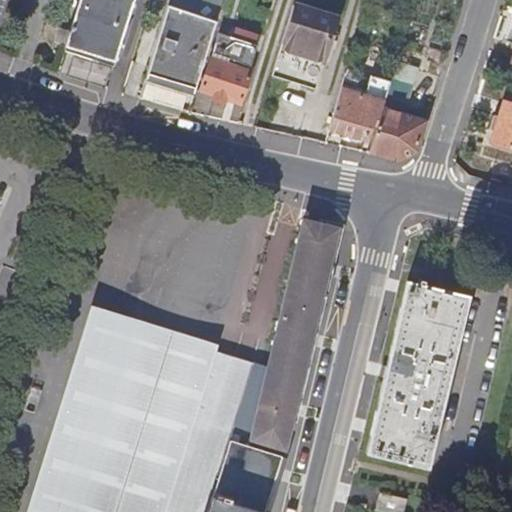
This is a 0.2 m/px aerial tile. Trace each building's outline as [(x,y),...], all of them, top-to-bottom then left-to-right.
[(79,0),(66,44),(117,60),(136,0),(79,0)] [(200,0),(197,10),(168,1),(147,71),(197,86),(205,60),(223,0),(200,0)] [(340,14),(296,1),(275,70),(318,83),(340,14)] [(58,26),(54,42),(63,44),(67,28),(58,26)] [(243,100),(258,49),(244,44),(240,55),(237,57),(231,60),(229,64),(214,59),(205,88),(243,100)] [(396,59),(390,80),(385,97),(379,116),(370,147),(400,157),(422,146),(430,121),(400,112),(404,100),(411,101),(422,67),(396,59)] [(373,115),(379,116),(385,97),(390,80),(347,67),(342,83),(329,124),(367,135),(373,115)] [(197,86),(147,71),(145,78),(195,93),(197,86)] [(511,105),(505,104),(492,144),(511,149),(511,105)] [(120,183),(94,244),(127,257),(139,228),(134,226),(147,194),(120,183)] [(339,225),(304,217),(257,416),(292,424),(339,225)] [(90,283),(158,301),(166,272),(98,254),(90,283)] [(240,333),(250,268),(232,265),(222,330),(240,333)] [(410,283),(369,455),(432,470),(445,417),(472,298),(410,283)] [(206,511),(231,437),(251,443),(254,430),(237,425),(257,362),(221,351),(223,343),(96,304),(31,511),(32,511),(206,511)] [(289,439),(254,430),(251,443),(286,454),(289,439)] [(231,437),(206,511),(270,511),(286,454),(251,443),(231,437)]
